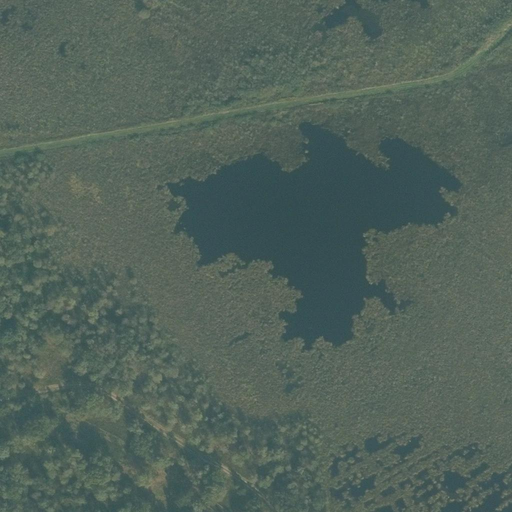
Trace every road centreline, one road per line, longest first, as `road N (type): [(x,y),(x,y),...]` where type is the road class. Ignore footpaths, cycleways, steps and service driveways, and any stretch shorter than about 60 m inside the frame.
road 1 (track): [(0,152),(438,81),(461,72),(511,28)]
road 2 (track): [(280,511),(106,389),(84,384),(0,397)]
